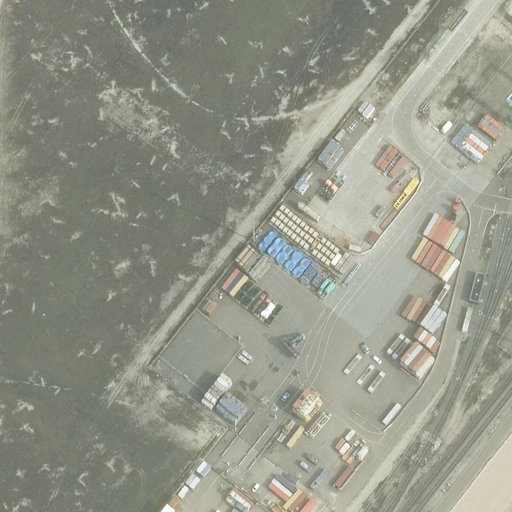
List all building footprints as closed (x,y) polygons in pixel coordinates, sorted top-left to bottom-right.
[(281,204),(267,223),(270,225),(262,237),(294,260),(316,229),(281,204)] [(267,246),(261,255),(267,259),(273,249),(267,246)] [(239,303),(253,284),(233,268),(219,287),(239,303)] [(478,306),(485,277),(476,275),(469,303),(478,306)] [(244,304),(248,308),(262,292),(258,288),(244,304)] [(209,304),(228,320),(235,311),(216,296),(209,304)] [(246,363),(210,411),(229,426),(265,378),(246,363)] [(264,451),(251,473),(271,485),(285,463),(264,451)] [(246,511),(253,502),(234,488),(216,511),(246,511)]
